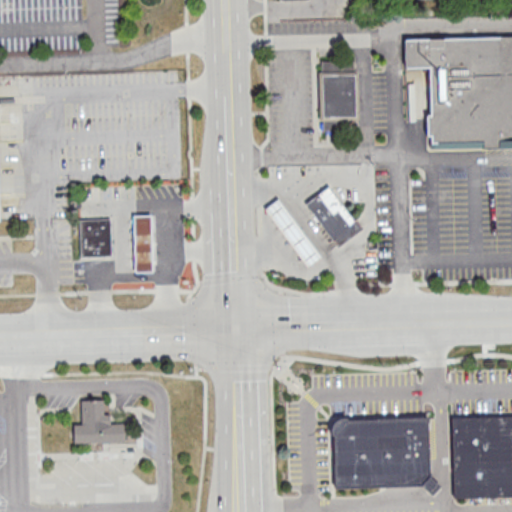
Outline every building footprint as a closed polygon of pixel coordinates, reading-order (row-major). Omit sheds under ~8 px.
[(511,149),(434,151),(433,138),(429,138),(429,119),(433,119),(432,70),(408,71),(407,42),(511,40),(511,149)] [(317,60),(353,59),(355,115),(319,116),(317,60)] [(306,204),(329,186),(355,221),(357,219),(364,228),(338,247),(306,204)] [(264,208),(278,198),(320,258),(307,268),(264,208)] [(134,216),(152,215),(154,273),(135,273),(134,216)] [(80,220),(111,219),(112,257),(81,257),(80,220)] [(74,442),(74,424),(81,424),(81,400),(103,399),(103,414),(110,414),(110,423),(124,423),(124,441),(74,442)] [(451,417),(511,414),(511,494),(454,497),(451,417)] [(332,427),(333,424),(336,422),(339,420),(343,418),(348,418),(348,420),(430,418),(430,422),(429,422),(430,477),(441,486),(432,496),(422,486),(335,489),(333,436),(332,436),(331,430),(332,427)]
